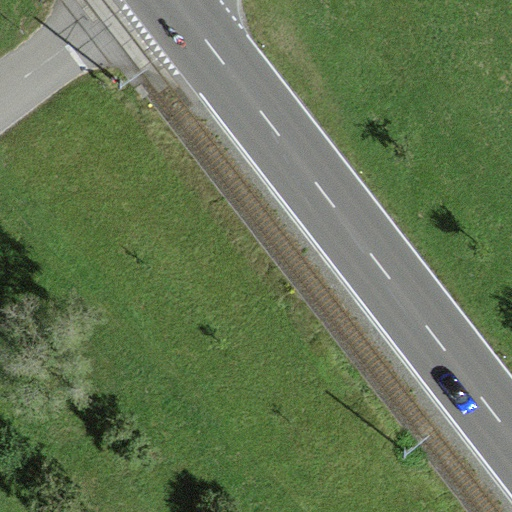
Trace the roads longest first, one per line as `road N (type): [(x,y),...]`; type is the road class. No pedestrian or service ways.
road 1 (primary): [(511,438),(174,0)]
road 2 (unclassified): [(0,96),(94,13),(128,0)]
